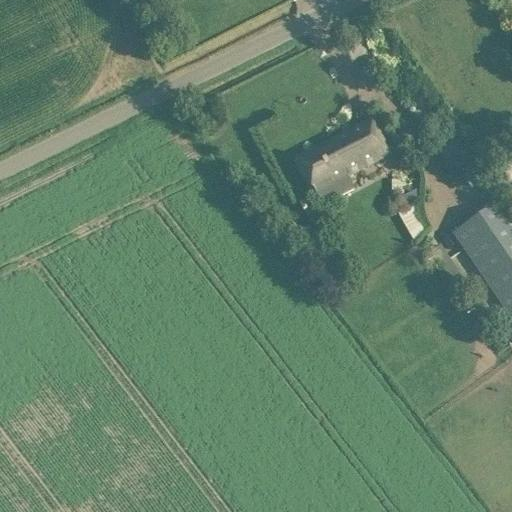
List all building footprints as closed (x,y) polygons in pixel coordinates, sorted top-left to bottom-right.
[(373,120),(298,159),(316,193),(331,185),(338,199),(356,190),(348,176),(349,176),(391,154),(373,120)] [(449,153),(443,156),(450,173),(469,164),(456,134),(444,140),(449,153)] [(492,137),(478,144),(486,160),(501,153),(492,137)] [(494,205),(453,233),(511,318),(511,231),(495,207),(494,205)] [(310,255),(302,259),(309,270),(316,265),(310,255)]
